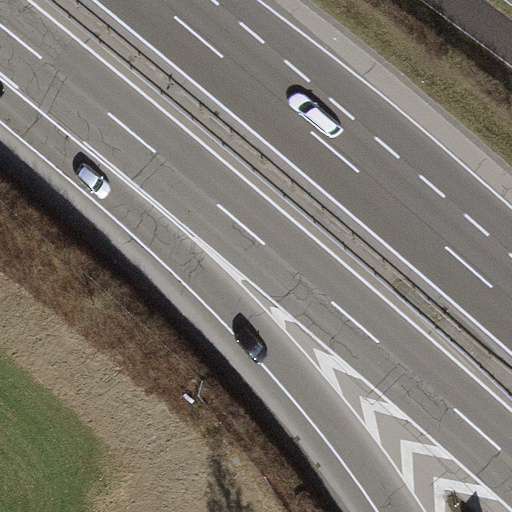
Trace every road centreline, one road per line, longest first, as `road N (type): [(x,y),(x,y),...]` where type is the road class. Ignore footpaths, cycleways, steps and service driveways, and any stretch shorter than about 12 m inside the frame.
road 1 (motorway): [(93,98),(511,458)]
road 2 (motorway): [(93,98),(399,511)]
road 3 (motorway): [(511,302),(158,0)]
